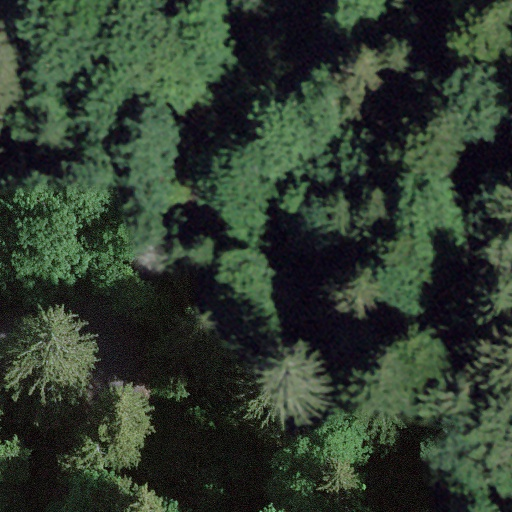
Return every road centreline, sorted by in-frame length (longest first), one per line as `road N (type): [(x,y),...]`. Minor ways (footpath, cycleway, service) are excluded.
road 1 (track): [(348,0),(313,71),(93,331)]
road 2 (unclassified): [(0,341),(56,323),(93,331),(124,371),(118,425),(59,511)]
